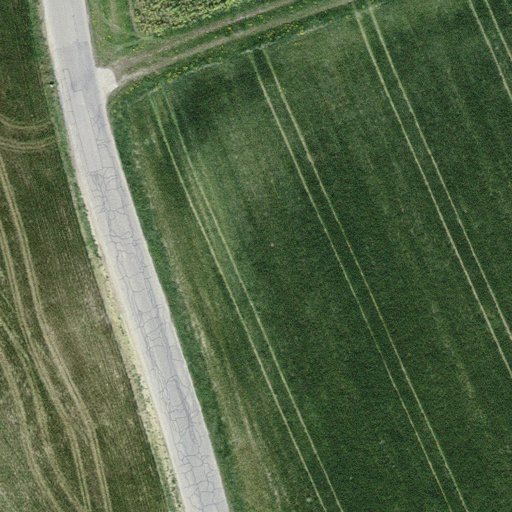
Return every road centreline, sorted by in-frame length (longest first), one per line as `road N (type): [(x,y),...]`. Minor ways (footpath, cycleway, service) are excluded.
road 1 (tertiary): [(61,0),(71,82),(200,511)]
road 2 (track): [(71,82),(290,0)]
